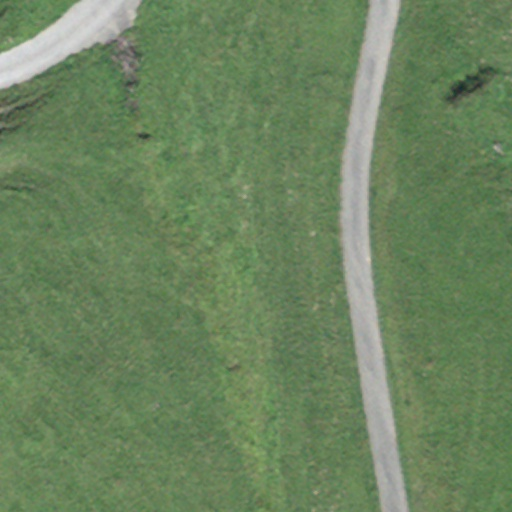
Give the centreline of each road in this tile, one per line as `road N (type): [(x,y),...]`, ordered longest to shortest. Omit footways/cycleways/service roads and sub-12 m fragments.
road 1 (track): [(406,511),(363,193),(391,0)]
road 2 (track): [(133,0),(114,30),(0,79)]
